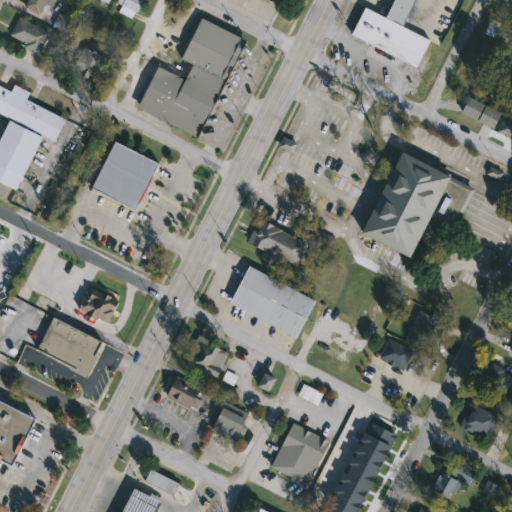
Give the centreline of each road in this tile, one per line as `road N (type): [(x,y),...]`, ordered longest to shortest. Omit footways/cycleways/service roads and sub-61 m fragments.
road 1 (primary): [(70,511),(327,0)]
road 2 (residential): [(511,160),(192,0)]
road 3 (residential): [(0,209),(300,365)]
road 4 (residential): [(384,511),(511,264)]
road 5 (residential): [(236,493),(0,368)]
road 6 (residential): [(0,57),(237,172)]
road 7 (residential): [(300,365),(511,474)]
road 8 (residential): [(226,511),(300,365)]
road 9 (residential): [(423,113),(480,0)]
road 10 (residential): [(107,110),(168,0)]
